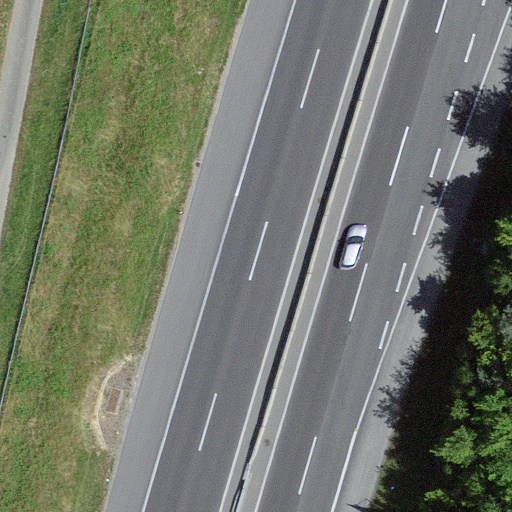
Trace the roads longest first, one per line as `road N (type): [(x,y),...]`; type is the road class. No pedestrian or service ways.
road 1 (motorway): [(294,511),(446,0)]
road 2 (motorway): [(334,0),(182,511)]
road 3 (track): [(29,0),(0,171)]
